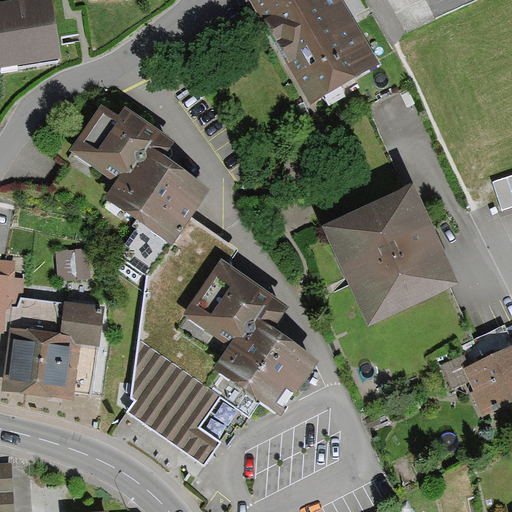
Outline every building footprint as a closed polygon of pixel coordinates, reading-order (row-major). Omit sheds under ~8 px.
[(12,0),(0,2),(0,68),(62,59),(51,0),(12,0)] [(343,0),(250,0),(310,104),(380,64),(343,0)] [(175,142),(125,107),(119,117),(100,104),(69,149),(115,181),(105,196),(137,219),(132,225),(136,227),(117,254),(149,277),(210,189),(164,157),(175,142)] [(413,184),(322,225),(368,326),(459,284),(413,184)] [(89,248),(56,251),(58,282),(92,279),(89,248)] [(15,261),(0,259),(0,332),(4,333),(5,309),(12,310),(12,307),(17,307),(20,297),(24,297),(24,278),(15,278),(15,261)] [(288,307),(222,260),(185,314),(231,345),(214,369),(261,401),(280,415),(319,361),(273,328),(288,307)] [(99,347),(104,307),(65,301),(65,303),(24,297),(20,297),(17,307),(12,307),(12,310),(10,327),(2,390),(74,401),(75,393),(92,395),(97,347),(99,347)] [(467,383),(482,416),(511,402),(511,338),(505,324),(459,345),(463,354),(439,365),(450,390),(467,383)] [(14,511),(12,463),(0,464),(0,511),(14,511)]
